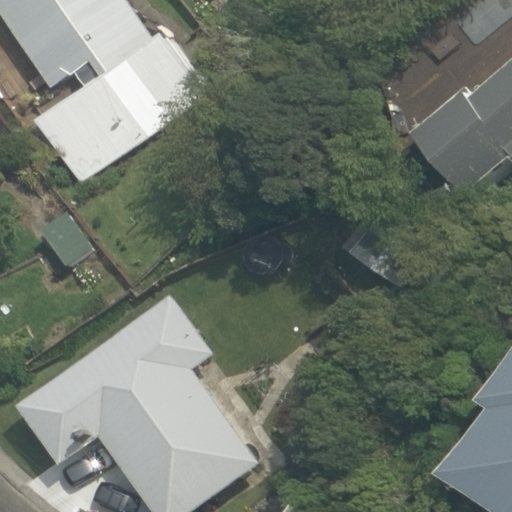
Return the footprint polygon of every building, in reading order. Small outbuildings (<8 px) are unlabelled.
[(159,41),(131,0),(0,0),(0,7),(55,90),(78,75),(89,91),(42,123),(86,185),(214,98),(209,90),(216,86),(206,71),(200,75),(171,33),(159,41)] [(273,0),(242,0),(257,16),(273,0)] [(511,70),(478,100),(471,92),(420,136),(474,198),(511,166),(511,70)] [(350,251),(404,288),(440,237),(387,199),(350,251)] [(97,250),(72,213),(45,232),(70,269),(97,250)] [(157,511),(200,511),(268,465),(199,372),(222,356),(178,296),(23,407),(64,466),(105,438),(157,511)] [(498,511),(511,511),(511,362),(483,401),(496,411),(446,474),(498,511)]
